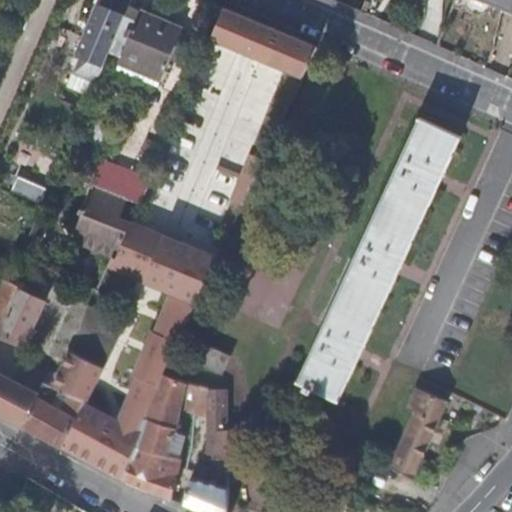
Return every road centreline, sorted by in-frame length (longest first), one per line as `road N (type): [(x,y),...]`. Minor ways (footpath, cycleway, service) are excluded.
road 1 (residential): [(511,102),(277,0)]
road 2 (residential): [(0,438),(138,511)]
